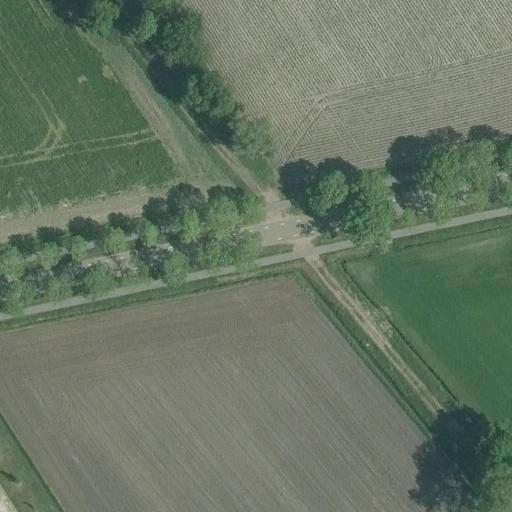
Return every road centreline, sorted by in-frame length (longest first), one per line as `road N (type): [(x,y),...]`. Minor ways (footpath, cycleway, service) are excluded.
road 1 (track): [(101,0),(511,498)]
road 2 (unclassified): [(0,291),(511,180)]
